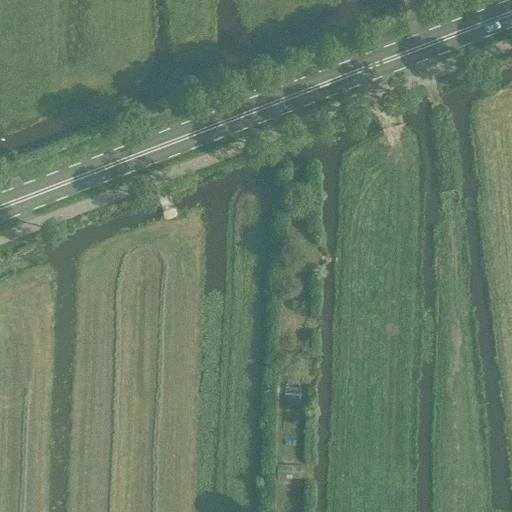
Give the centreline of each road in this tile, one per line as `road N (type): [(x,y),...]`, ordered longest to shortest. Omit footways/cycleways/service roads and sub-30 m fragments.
road 1 (primary): [(0,206),(511,14)]
road 2 (unclassified): [(0,227),(511,43)]
